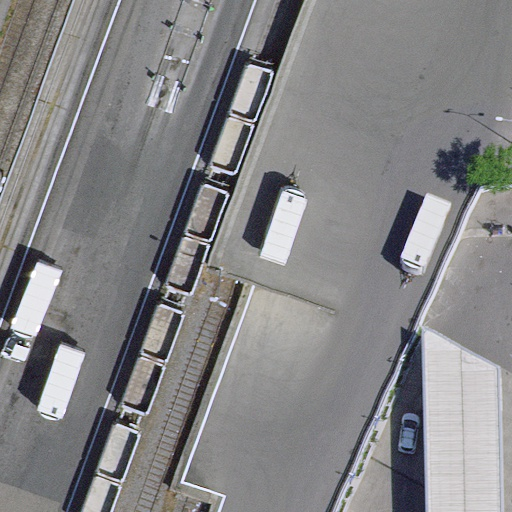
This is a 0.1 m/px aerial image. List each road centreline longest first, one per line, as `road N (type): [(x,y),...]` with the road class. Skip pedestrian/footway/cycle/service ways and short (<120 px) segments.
road 1 (unknown): [(238,0),(104,350),(40,446),(0,485)]
road 2 (unknown): [(445,0),(379,255),(271,511)]
